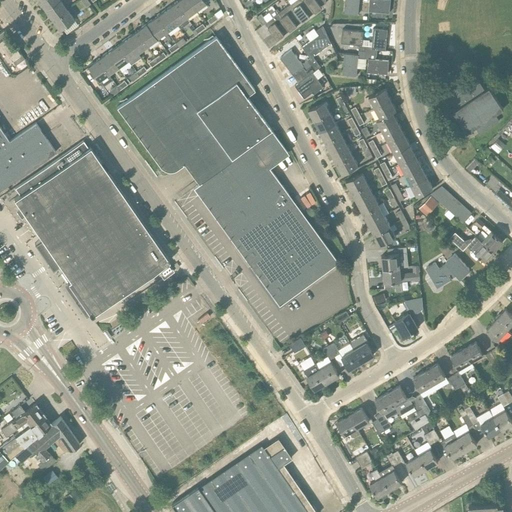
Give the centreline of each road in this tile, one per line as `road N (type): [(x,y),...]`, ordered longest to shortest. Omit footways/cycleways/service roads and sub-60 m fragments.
road 1 (unclassified): [(307,415),(51,62)]
road 2 (unclassified): [(397,363),(362,300),(347,223),(228,0)]
road 3 (residential): [(511,229),(452,174),(428,139),(413,103),(412,0)]
road 4 (tertiary): [(152,511),(20,329)]
road 5 (residential): [(397,363),(449,331),(511,271)]
